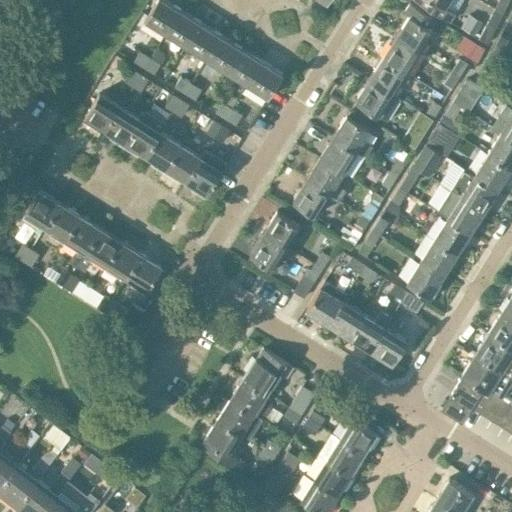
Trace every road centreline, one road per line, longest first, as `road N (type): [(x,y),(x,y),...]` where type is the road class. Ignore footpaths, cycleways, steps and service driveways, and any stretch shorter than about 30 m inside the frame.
road 1 (residential): [(225,280),(204,267),(364,0)]
road 2 (residential): [(414,398),(225,280)]
road 3 (residential): [(414,398),(511,221)]
road 4 (residential): [(225,280),(151,387)]
road 5 (residential): [(422,403),(355,511)]
